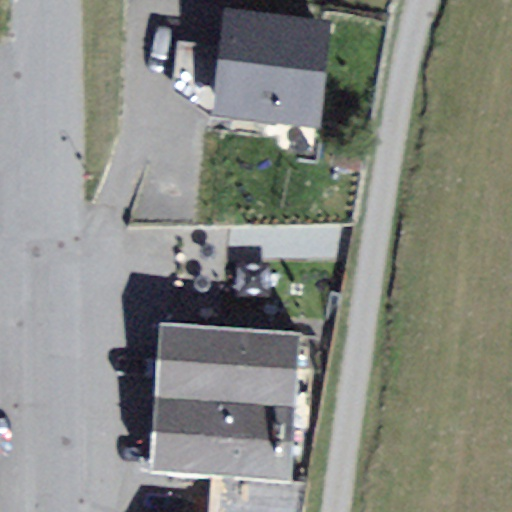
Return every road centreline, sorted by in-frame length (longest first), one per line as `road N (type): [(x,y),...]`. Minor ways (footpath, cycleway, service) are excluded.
road 1 (residential): [(336,511),(422,0)]
road 2 (residential): [(51,511),(44,0)]
